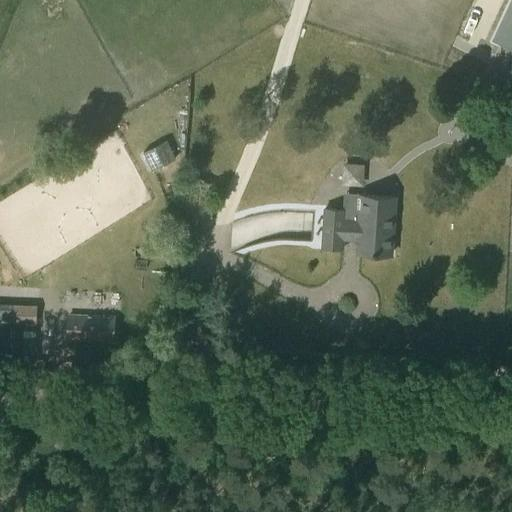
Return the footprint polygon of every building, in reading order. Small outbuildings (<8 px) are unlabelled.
[(511,0),(495,38),(511,46),(511,0)] [(144,151),(153,169),(176,158),(167,140),(144,151)] [(358,183),(356,160),(337,161),(338,184),(358,183)] [(185,222),(211,225),(215,183),(188,182),(185,222)] [(358,240),(357,252),(391,254),(394,197),(346,194),(345,210),(324,208),(322,247),(343,248),(343,239),(358,240)] [(11,304),(10,324),(36,325),(37,305),(11,304)] [(114,316),(70,313),(69,337),(92,338),(113,340),(114,316)]
